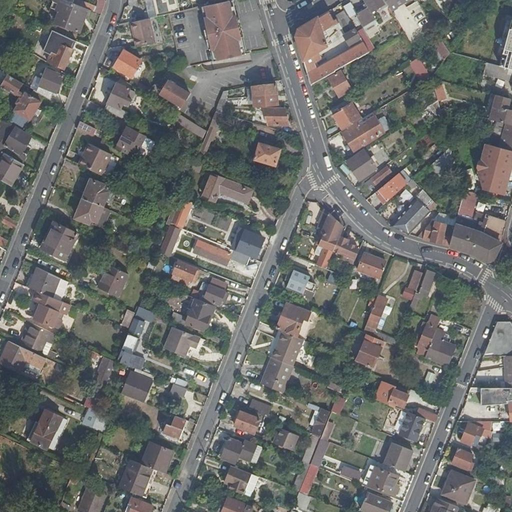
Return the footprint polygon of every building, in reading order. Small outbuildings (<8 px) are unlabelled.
[(178,0),(142,0),(143,2),(148,1),(152,18),(170,14),(181,11),(178,0)] [(245,55),(234,0),(233,0),(230,1),(242,56),(245,55)] [(351,3),(344,7),(351,19),(357,15),(364,27),(376,20),(372,12),(385,5),(382,0),(364,0),(369,8),(358,15),(351,3)] [(385,0),(392,12),(399,7),(394,0),(385,0)] [(210,5),(202,7),(214,62),(242,56),(230,1),(210,5)] [(412,4),(403,9),(409,19),(418,14),(412,4)] [(64,7),(57,23),(60,25),(59,28),(65,30),(66,27),(79,32),(86,15),(77,11),(74,17),(72,16),(74,11),(64,7)] [(333,17),(329,11),(299,30),(296,36),(304,61),(356,30),(345,10),(333,17)] [(152,18),(133,22),(134,30),(136,32),(137,36),(136,38),(138,46),(157,41),(152,18)] [(377,22),(376,20),(364,27),(365,29),(377,22)] [(77,41),(54,30),(50,39),(54,40),(45,61),(65,70),(77,41)] [(304,61),(311,85),(336,72),(358,60),(370,53),(364,43),(317,69),(315,63),(322,58),(320,56),(327,51),(328,54),(332,51),(331,48),(346,39),(350,46),(362,39),(358,33),(356,30),(304,61)] [(370,53),(374,51),(362,30),(358,33),(362,39),(364,43),(370,53)] [(445,60),(451,53),(443,40),(435,45),(445,60)] [(125,50),(115,67),(132,78),(142,61),(125,50)] [(424,83),(432,78),(420,58),(412,62),(424,83)] [(511,69),(507,68),(487,63),(485,74),(486,74),(486,77),(490,78),(490,75),(511,80),(511,69)] [(37,77),(32,89),(35,91),(44,96),(51,100),(54,93),(57,94),(64,76),(47,69),(43,80),(37,77)] [(344,71),(342,72),(329,79),(340,98),(352,90),(343,74),(346,73),(344,71)] [(23,85),(9,76),(3,86),(17,95),(23,85)] [(176,85),(171,82),(169,80),(161,94),(182,108),(191,94),(176,85)] [(117,83),(106,108),(127,120),(130,114),(122,109),(124,103),(129,106),(136,92),(117,83)] [(254,97),(278,95),(277,85),(253,87),(254,97)] [(44,96),(35,91),(31,96),(26,93),(22,99),(21,98),(17,103),(19,104),(15,111),(31,121),(42,102),(41,102),(44,96)] [(228,99),(230,91),(224,92),(221,100),(228,99)] [(279,105),(278,95),(254,97),(254,107),(279,105)] [(511,111),(507,110),(510,99),(497,96),(491,120),(506,124),(511,125),(511,111)] [(221,100),(218,107),(226,108),(228,99),(221,100)] [(358,122),(361,120),(352,104),(334,115),(343,131),(348,128),(358,122)] [(285,108),(263,108),(265,116),(269,116),(272,125),(289,125),(285,108)] [(15,111),(8,121),(24,131),(31,121),(15,111)] [(228,121),(230,116),(217,112),(215,117),(228,121)] [(191,130),(195,124),(178,114),(174,120),(191,130)] [(80,122),(78,129),(93,136),(96,129),(81,121),(80,122)] [(358,122),(348,128),(349,131),(343,134),(354,153),(362,147),(363,148),(371,143),(358,122)] [(511,125),(506,124),(500,148),(511,151),(511,125)] [(116,149),(135,158),(146,137),(128,127),(116,149)] [(32,137),(17,128),(6,145),(21,155),(32,137)] [(79,164),(109,179),(120,159),(89,144),(79,164)] [(260,144),(255,160),(276,166),(281,150),(260,144)] [(504,194),(511,164),(511,151),(500,148),(487,144),(483,159),(480,161),(480,162),(478,168),(480,171),(479,174),(483,188),(504,194)] [(25,165),(6,154),(0,165),(0,179),(12,187),(25,165)] [(183,154),(173,175),(183,180),(184,177),(188,179),(190,175),(186,173),(193,159),(183,154)] [(347,162),(359,181),(372,173),(370,171),(375,167),(368,157),(363,160),(359,154),(347,162)] [(392,172),(388,167),(371,179),(376,185),(392,172)] [(212,174),(203,197),(215,203),(220,192),(248,204),(253,191),(212,174)] [(389,201),(407,185),(399,174),(380,190),(389,201)] [(84,199),(103,206),(109,191),(104,189),(105,186),(92,180),(84,199)] [(392,227),(408,235),(430,212),(432,210),(428,207),(430,205),(426,200),(428,197),(420,189),(413,196),(417,200),(392,227)] [(97,221),(103,206),(84,199),(77,217),(90,223),(92,219),(97,221)] [(450,226),(454,228),(455,226),(460,208),(455,207),(452,218),(450,226)] [(167,225),(170,226),(171,226),(176,212),(173,210),(167,225)] [(178,212),(174,223),(183,227),(188,216),(178,212)] [(322,233),(338,240),(343,227),(330,214),(322,233)] [(0,247),(4,250),(8,243),(0,237),(0,216),(1,216),(0,215),(0,247)] [(3,222),(16,230),(18,224),(5,216),(4,218),(3,222)] [(454,228),(449,247),(469,253),(487,262),(493,260),(501,244),(498,243),(502,236),(503,237),(506,227),(489,218),(484,227),(482,226),(479,233),(455,226),(454,228)] [(423,239),(449,247),(454,228),(450,226),(433,221),(426,229),(423,239)] [(56,223),(42,249),(65,261),(78,234),(56,223)] [(417,238),(423,239),(426,229),(417,238)] [(239,249),(257,257),(264,239),(246,232),(244,238),(241,237),(240,240),(242,241),(239,249)] [(169,233),(161,253),(169,256),(177,237),(169,233)] [(317,265),(326,269),(328,264),(338,240),(322,233),(317,244),(320,245),(317,246),(315,251),(316,254),(321,256),(317,265)] [(337,250),(346,254),(352,256),(356,247),(342,240),(337,250)] [(248,266),(251,258),(231,249),(229,254),(207,245),(209,242),(205,241),(204,244),(199,241),(197,245),(202,248),(200,253),(228,265),(231,259),(248,266)] [(364,253),(358,271),(380,279),(386,262),(364,253)] [(316,265),(297,257),(295,265),(313,273),(316,265)] [(200,270),(197,269),(186,265),(185,268),(177,265),(174,274),(172,278),(180,282),(181,277),(195,283),(200,270)] [(108,266),(97,288),(117,297),(128,274),(108,266)] [(61,301),(69,282),(37,268),(29,288),(36,291),(61,301)] [(287,288),(310,298),(316,284),(308,281),(310,276),(294,269),(292,276),(289,275),(286,280),(289,281),(287,288)] [(417,290),(424,273),(416,270),(409,287),(417,290)] [(419,294),(416,293),(410,309),(414,311),(419,298),(423,299),(424,296),(427,297),(436,273),(427,270),(419,294)] [(211,285),(225,290),(228,283),(213,278),(211,285)] [(221,302),(224,303),(229,293),(210,285),(205,299),(219,305),(221,302)] [(67,314),(71,305),(61,301),(36,291),(32,300),(41,303),(35,318),(53,326),(60,311),(67,314)] [(387,299),(378,296),(364,332),(363,332),(371,336),(384,341),(395,345),(397,340),(375,331),(387,299)] [(308,322),(312,312),(299,306),(298,309),(287,304),(277,328),(305,339),(312,323),(308,322)] [(168,305),(164,317),(185,325),(186,323),(201,329),(201,328),(204,328),(206,322),(204,321),(207,315),(192,309),(188,319),(174,313),(176,308),(168,305)] [(135,319),(139,321),(144,309),(139,307),(135,319)] [(123,326),(129,329),(135,313),(129,311),(123,326)] [(436,329),(440,319),(431,315),(428,323),(424,322),(415,345),(420,347),(417,353),(425,356),(436,329)] [(123,363),(128,365),(133,355),(132,355),(145,323),(139,321),(135,319),(122,351),(123,352),(119,361),(123,363)] [(497,322),(483,358),(507,356),(511,356),(511,325),(510,322),(497,322)] [(50,331),(32,323),(29,330),(47,338),(50,331)] [(164,347),(186,356),(191,345),(197,348),(201,338),(173,326),(164,347)] [(425,358),(447,367),(455,346),(442,341),(445,333),(436,329),(425,356),(425,358)] [(294,366),(305,340),(283,331),(273,358),(293,366),(294,366)] [(384,341),(371,336),(369,341),(365,340),(354,366),(360,369),(363,362),(374,367),(384,341)] [(413,346),(397,340),(395,345),(410,352),(413,346)] [(31,351),(10,341),(0,361),(0,362),(21,373),(24,367),(27,360),(31,351)] [(108,359),(114,362),(117,355),(111,353),(108,359)] [(106,387),(112,372),(116,362),(114,362),(108,359),(105,358),(96,382),(106,387)] [(293,366),(273,358),(262,385),(282,393),(293,366)] [(27,360),(24,367),(29,369),(32,363),(27,360)] [(119,375),(123,363),(119,361),(117,361),(116,362),(112,372),(119,375)] [(131,370),(122,394),(132,398),(144,403),(153,379),(131,370)] [(106,388),(106,387),(96,382),(95,381),(85,405),(95,410),(96,411),(106,388)] [(511,387),(507,388),(471,388),(470,391),(481,392),(482,405),(504,405),(509,404),(511,421),(511,387)] [(378,393),(375,399),(389,404),(390,401),(404,407),(409,396),(406,394),(407,391),(401,389),(400,392),(395,390),(391,398),(378,393)] [(424,401),(427,396),(415,391),(413,397),(424,401)] [(261,414),(269,417),(272,409),(253,402),(250,410),(261,414)] [(85,405),(84,405),(82,408),(94,414),(95,410),(85,405)] [(407,412),(391,405),(389,410),(405,416),(407,412)] [(250,410),(243,407),(241,411),(259,419),(261,414),(250,410)] [(313,435),(320,438),(330,413),(322,410),(321,412),(313,435)] [(46,411),(40,423),(36,421),(27,440),(47,449),(62,418),(46,411)] [(235,426),(254,434),(260,419),(259,419),(241,411),(235,426)] [(424,418),(435,423),(438,416),(423,411),(420,417),(424,418)] [(179,438),(186,420),(168,413),(167,415),(169,416),(167,422),(172,424),(172,425),(167,424),(164,432),(179,438)] [(422,422),(424,418),(420,417),(409,413),(401,432),(408,435),(406,437),(416,441),(423,422),(422,422)] [(97,426),(102,416),(97,414),(93,424),(97,426)] [(489,431),(489,430),(491,421),(471,421),(470,423),(469,423),(461,440),(471,445),(476,433),(480,436),(484,429),(489,431)] [(301,436),(283,429),(281,436),(279,435),(275,444),(294,452),(301,436)] [(476,433),(471,445),(476,447),(480,436),(476,433)] [(310,464),(320,438),(313,435),(303,462),(310,464)] [(230,438),(222,458),(235,464),(244,444),(230,438)] [(391,442),(383,463),(405,472),(413,451),(391,442)] [(153,469),(164,474),(173,452),(152,443),(143,465),(153,469)] [(458,448),(453,463),(467,468),(473,454),(458,448)] [(143,465),(131,460),(120,488),(142,496),(153,469),(143,465)] [(318,467),(311,464),(300,492),(306,495),(318,467)] [(399,476),(370,465),(363,481),(395,495),(399,486),(396,484),(399,476)] [(251,497),(259,477),(232,466),(225,483),(233,486),(232,490),(251,497)] [(82,472),(75,469),(73,475),(70,482),(75,483),(77,477),(80,478),(82,472)] [(453,471),(443,493),(467,503),(477,480),(453,471)] [(86,487),(77,510),(81,511),(99,511),(107,495),(86,487)] [(300,492),(295,505),(305,509),(310,496),(306,495),(300,492)] [(367,493),(361,510),(366,511),(388,511),(392,503),(367,493)] [(130,503),(125,511),(150,511),(153,507),(142,502),(132,498),(130,503)] [(228,498),(222,511),(247,511),(244,511),(247,505),(228,498)] [(438,498),(432,511),(456,511),(459,506),(445,501),(438,498)] [(55,511),(58,502),(54,501),(50,509),(55,511)]
